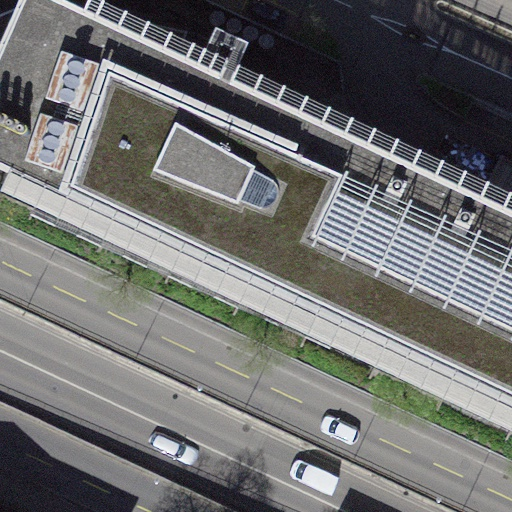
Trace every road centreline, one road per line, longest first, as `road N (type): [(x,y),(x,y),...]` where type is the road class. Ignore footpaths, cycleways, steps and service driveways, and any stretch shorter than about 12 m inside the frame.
road 1 (secondary): [(511,498),(0,259)]
road 2 (primary): [(341,511),(0,352)]
road 3 (secondary): [(0,435),(163,511)]
